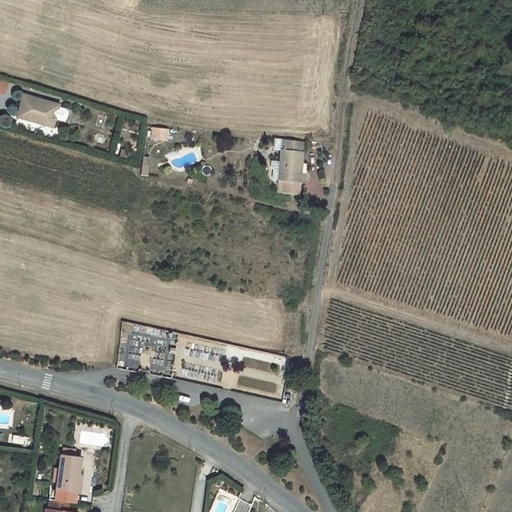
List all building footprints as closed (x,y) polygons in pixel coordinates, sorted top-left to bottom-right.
[(17,116),(52,126),(55,118),(65,122),(69,109),(58,106),(59,105),(23,95),(17,116)] [(151,127),(151,138),(168,140),(169,128),(151,127)] [(278,178),(278,179),(283,180),(289,180),(289,184),(298,185),(298,181),(300,181),(301,172),(304,141),(275,138),(274,148),(281,149),(280,162),(271,161),(271,168),(273,168),(272,177),(278,178)] [(289,180),(283,180),(282,191),(297,192),(298,185),(289,184),(289,180)] [(74,503),(75,493),(73,493),(75,476),(78,476),(80,457),(74,457),(66,455),(61,455),(60,455),(58,469),(57,482),(55,490),(52,490),(50,500),(68,502),(74,503)] [(81,477),(78,476),(75,476),(73,493),(75,493),(79,493),(81,477)] [(67,511),(68,502),(50,500),(50,499),(48,509),(67,511)]
